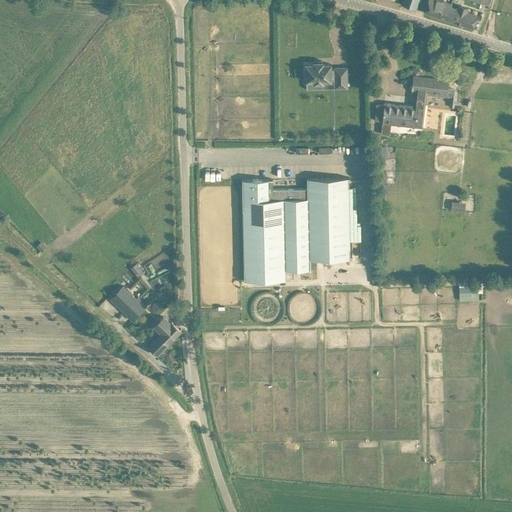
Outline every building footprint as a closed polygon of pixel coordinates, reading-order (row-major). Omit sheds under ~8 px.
[(402,0),(402,4),(416,8),(418,0),(402,0)] [(441,0),(428,0),(428,2),(425,11),(447,18),(451,6),(451,3),(441,0)] [(497,13),(511,17),(511,3),(511,4),(501,0),(497,13)] [(451,6),(447,18),(473,27),(477,14),(467,11),(468,8),(459,5),(458,9),(451,6)] [(314,80),(314,82),(323,82),(323,80),(331,80),(331,79),(335,79),(335,87),(347,87),(347,67),(335,67),(335,69),(331,69),(331,63),(323,64),(323,62),(314,62),(314,64),(306,64),(306,69),(304,69),(305,75),(306,75),(306,80),(314,80)] [(454,89),(451,89),(451,91),(448,91),(449,81),(414,76),(411,91),(416,92),(414,106),(385,102),(385,103),(383,103),(383,104),(377,103),(375,119),(382,120),(382,121),(383,119),(422,124),(426,93),(447,96),(450,97),(450,103),(451,103),(451,107),(454,107),(455,103),(455,104),(456,92),(454,92),(454,89)] [(253,179),(242,179),(244,280),(285,279),(285,269),(311,269),(310,259),(343,258),(350,258),(349,177),(307,178),(307,180),(307,187),(307,188),(268,189),(268,179),(273,179),(253,179)] [(453,209),(467,209),(467,201),(453,200),(453,209)] [(41,241),(37,246),(39,248),(42,251),(46,246),(41,241)] [(131,267),(139,277),(145,272),(140,267),(142,266),(138,261),(131,267)] [(145,306),(123,285),(110,298),(132,320),(145,306)] [(480,299),(480,288),(460,289),(460,300),(480,299)] [(157,354),(181,330),(172,321),(171,323),(164,316),(157,323),(154,326),(161,332),(149,346),(157,354)]
